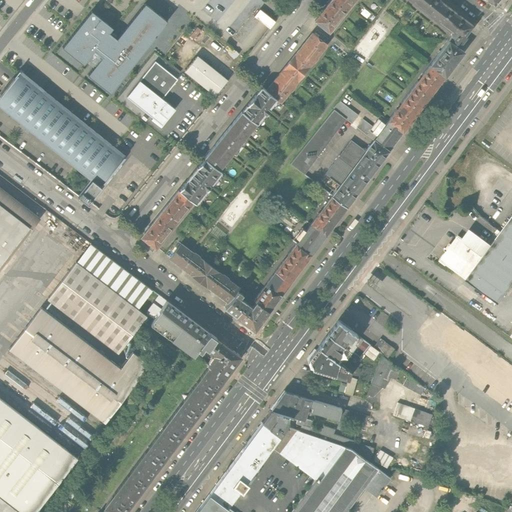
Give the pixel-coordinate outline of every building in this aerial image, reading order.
[(330,33),(349,8),(339,0),(332,0),(315,21),(330,33)] [(339,0),(349,8),(355,0),(339,0)] [(447,4),(441,0),(411,0),(435,19),(447,4)] [(110,28),(89,10),(59,47),(81,65),(90,51),(96,55),(98,56),(85,75),(108,93),(129,66),(146,45),(150,39),(164,21),(142,3),(114,38),(111,36),(107,32),(110,28)] [(476,27),(447,4),(435,19),(456,36),(450,44),(458,50),(476,27)] [(275,20),(260,8),(254,17),(264,24),(269,28),(275,20)] [(312,34),(288,63),(302,74),(326,46),(312,34)] [(457,51),(458,50),(450,44),(430,69),(445,81),(464,57),(457,51)] [(227,81),(194,55),(181,71),(214,97),(227,81)] [(155,61),(127,97),(154,118),(151,121),(162,129),(172,116),(171,115),(175,109),(162,99),(178,79),(155,61)] [(278,103),(302,74),(288,63),(264,91),(275,101),(278,103)] [(430,69),(408,96),(424,108),(445,81),(430,69)] [(0,109),(70,166),(97,134),(18,70),(17,72),(9,81),(2,89),(0,91),(0,109)] [(253,127),(275,101),(264,91),(260,88),(238,114),(253,127)] [(402,136),(424,108),(408,96),(387,123),(402,136)] [(337,102),(330,111),(343,121),(363,137),(375,121),(379,117),(368,109),(360,119),(359,120),(337,102)] [(287,166),(300,176),(343,121),(330,111),(287,166)] [(238,114),(219,137),(234,149),(253,127),(238,114)] [(387,123),(379,117),(375,121),(383,128),(387,123)] [(390,151),(402,136),(387,123),(383,128),(374,139),(390,151)] [(103,139),(97,134),(70,166),(86,179),(95,187),(115,165),(124,156),(115,148),(113,147),(103,139)] [(215,172),(234,149),(219,137),(200,160),(215,172)] [(363,153),(352,168),(367,180),(390,151),(374,139),(363,153)] [(321,176),(336,188),(352,168),(363,153),(349,142),(321,176)] [(217,174),(215,172),(200,160),(173,191),(188,204),(190,206),(217,174)] [(316,162),(306,173),(314,179),(319,174),(317,172),(322,167),(316,162)] [(345,208),(367,180),(352,168),(336,188),(329,196),(345,208)] [(91,192),(95,187),(86,179),(72,196),(82,203),(91,192)] [(0,264),(38,216),(0,186),(0,264)] [(173,191),(154,214),(169,226),(188,204),(173,191)] [(323,236),(345,208),(329,196),(307,224),(323,236)] [(161,235),(169,226),(154,214),(135,237),(150,249),(161,235)] [(446,251),(440,259),(499,302),(511,284),(511,215),(500,232),(491,244),(469,228),(462,238),(457,235),(451,243),(449,242),(444,249),(446,251)] [(307,224),(292,244),(307,256),(323,236),(307,224)] [(90,243),(76,262),(137,310),(152,291),(90,243)] [(164,258),(194,281),(206,266),(176,243),(164,258)] [(284,285),(307,256),(292,244),(269,273),(284,285)] [(76,262),(47,299),(118,354),(147,317),(137,310),(76,262)] [(235,289),(206,266),(194,281),(223,304),(231,294),(233,291),(235,289)] [(261,313),(284,285),(269,273),(246,301),(250,305),(261,313)] [(218,310),(229,318),(239,306),(233,301),(235,297),(231,294),(223,304),(218,310)] [(171,297),(158,314),(170,324),(180,331),(180,330),(193,313),(171,297)] [(246,311),(239,306),(229,318),(247,332),(261,313),(250,305),(246,311)] [(41,307),(8,350),(104,423),(149,365),(133,352),(120,369),(41,307)] [(511,373),(451,328),(455,322),(441,312),(439,315),(438,314),(437,316),(436,317),(436,319),(437,321),(438,323),(439,324),(434,331),(432,330),(430,330),(427,330),(425,331),(424,332),(423,333),(425,335),(424,336),(423,337),(423,339),(423,341),(424,342),(425,344),(426,343),(475,378),(473,381),(490,393),(489,394),(511,410),(511,373)] [(180,330),(193,340),(201,345),(203,343),(213,329),(193,313),(180,330)] [(195,354),(201,345),(193,340),(190,344),(168,327),(170,324),(158,314),(152,322),(195,354)] [(357,334),(339,320),(328,334),(352,351),(357,345),(351,341),(357,334)] [(245,353),(213,329),(203,343),(210,348),(211,346),(219,352),(211,362),(213,364),(228,375),(245,353)] [(346,359),(352,351),(328,334),(319,347),(339,361),(342,357),(346,359)] [(381,339),(373,349),(379,353),(382,355),(387,359),(395,350),(381,339)] [(374,361),(379,353),(373,349),(370,346),(364,354),(374,361)] [(351,371),(339,361),(319,347),(309,361),(313,369),(349,380),(350,376),(351,371)] [(376,368),(371,384),(382,388),(385,389),(389,378),(396,380),(400,371),(391,368),(393,363),(387,359),(382,355),(376,368)] [(213,364),(195,387),(210,399),(228,375),(213,364)] [(351,371),(350,376),(368,383),(371,369),(367,367),(366,370),(352,365),(351,371)] [(407,375),(402,385),(420,394),(424,387),(407,375)] [(373,398),(382,388),(371,384),(367,395),(373,398)] [(195,387),(177,411),(193,422),(210,399),(195,387)] [(305,420),(308,412),(312,401),(285,393),(272,410),(261,422),(279,435),(285,426),(288,415),(296,418),(305,420)] [(0,399),(0,511),(35,511),(77,458),(0,399)] [(308,412),(338,420),(341,409),(312,401),(308,412)] [(433,415),(397,403),(393,416),(428,427),(433,415)] [(368,417),(341,409),(338,420),(365,427),(368,417)] [(177,411),(160,434),(175,445),(193,422),(177,411)] [(300,424),(298,430),(348,446),(368,461),(372,447),(351,440),(352,438),(332,432),(334,428),(321,424),(320,429),(309,426),(310,422),(305,420),(296,418),(294,422),(300,424)] [(271,446),(279,435),(261,422),(240,450),(258,463),(271,446)] [(289,511),(344,511),(363,487),(376,495),(389,477),(368,461),(348,446),(298,430),(285,426),(279,435),(271,446),(313,478),(289,511)] [(160,434),(142,457),(157,469),(175,445),(160,434)] [(506,448),(455,444),(454,466),(505,470),(506,456),(506,448)] [(392,456),(379,449),(373,459),(385,467),(392,456)] [(242,485),(258,463),(240,450),(208,494),(226,507),(237,493),(243,498),(248,490),(242,485)] [(142,457),(124,481),(140,492),(157,469),(142,457)] [(117,511),(124,511),(140,492),(124,481),(107,504),(109,505),(117,511)] [(225,511),(228,509),(226,507),(208,494),(194,511),(225,511)]
